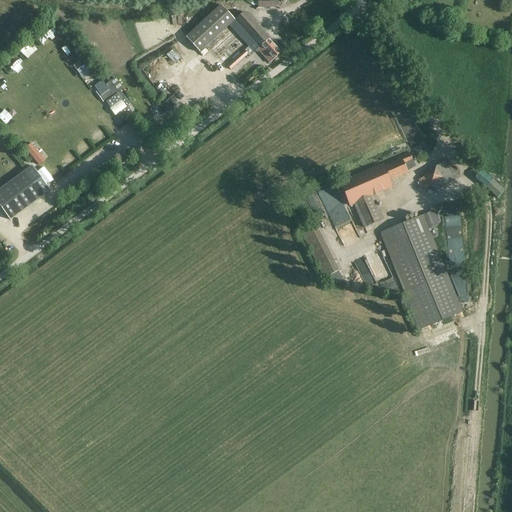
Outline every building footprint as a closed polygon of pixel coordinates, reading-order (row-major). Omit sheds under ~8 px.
[(234,20),(233,19),(220,4),(184,37),(198,52),(206,44),(229,69),(246,54),(248,56),(254,51),(255,52),(257,51),(268,63),(279,52),(243,12),(234,20)] [(105,85),(112,95),(117,92),(110,82),(105,85)] [(97,91),(104,101),(112,95),(105,86),(97,91)] [(117,94),(106,102),(110,109),(115,115),(120,121),(132,113),(127,106),(130,104),(125,98),(122,100),(117,94)] [(381,165),(339,183),(349,206),(354,204),(364,228),(373,224),(383,220),(372,196),(391,188),(389,182),(407,174),(407,172),(415,166),(412,160),(411,160),(408,153),(397,158),(398,161),(382,168),(381,165)] [(447,160),(424,175),(434,193),(458,178),(447,160)] [(32,166),(0,189),(0,207),(9,220),(50,190),(32,166)] [(432,211),(381,232),(405,292),(420,329),(461,312),(446,275),(428,229),(438,225),(432,211)] [(338,271),(317,228),(302,236),(323,279),(338,271)]
